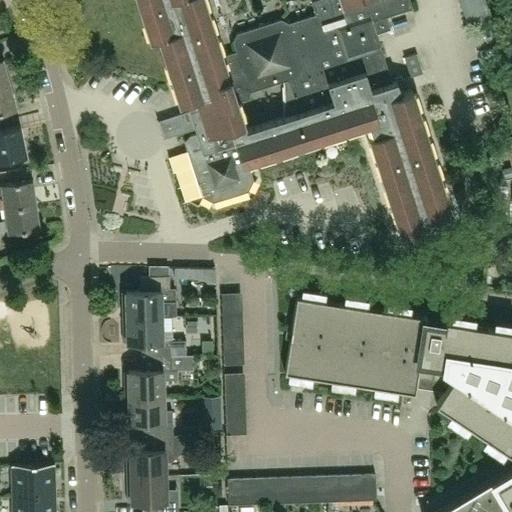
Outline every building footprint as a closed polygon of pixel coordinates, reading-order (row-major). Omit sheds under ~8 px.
[(400,93),(396,80),(391,82),(376,33),(390,28),(386,16),(412,8),(409,0),(360,0),(343,6),(340,0),(314,0),(311,1),(315,14),(288,23),(281,19),(236,33),(232,41),(236,51),(222,55),(203,0),(137,0),(150,40),(158,38),(171,78),(179,104),(186,102),(189,111),(169,117),(174,135),(195,128),(196,134),(189,136),(184,142),(202,196),(212,202),(247,190),(253,179),(247,162),(368,124),(372,136),(369,137),(398,227),(403,225),(407,237),(424,232),(423,227),(427,226),(430,220),(429,219),(451,212),(412,90),(411,89),(400,93)] [(0,111),(15,108),(8,83),(0,85),(0,111)] [(0,160),(25,154),(19,126),(5,129),(5,130),(0,131),(0,160)] [(0,183),(0,208),(5,208),(33,204),(30,181),(32,180),(32,179),(0,183)] [(33,204),(5,208),(6,220),(0,221),(0,233),(39,228),(39,226),(37,227),(33,204)] [(125,305),(126,318),(161,316),(175,315),(174,289),(168,289),(168,276),(139,276),(139,290),(125,291),(125,292),(121,292),(121,305),(125,305)] [(511,511),(511,329),(446,319),(445,326),(426,323),(427,316),(296,296),(284,372),(415,392),(417,378),(449,383),(436,403),(509,452),(511,448),(511,465),(434,511),(511,511)] [(162,341),(161,316),(126,318),(126,329),(122,329),(122,342),(126,342),(126,343),(141,342),(141,356),(170,355),(170,354),(170,341),(162,341)] [(163,395),(162,370),(180,369),(180,366),(192,366),(192,354),(170,354),(170,355),(141,356),(141,370),(127,370),(127,371),(123,372),(123,384),(127,384),(128,397),(163,395)] [(143,422),(143,435),(172,434),(171,410),(163,410),(163,395),(128,397),(128,408),(124,408),(125,421),(128,421),(129,422),(143,422)] [(172,435),(172,434),(143,435),(144,450),(129,450),(129,451),(125,451),(126,464),(129,464),(130,476),(165,475),(165,462),(171,462),(183,451),(182,435),(172,435)] [(11,463),(12,493),(55,492),(54,462),(11,463)] [(375,472),(374,473),(362,474),(363,499),(376,499),(375,472)] [(338,475),(339,500),(351,500),(350,474),(338,475)] [(350,474),(351,500),(363,499),(362,474),(350,474)] [(166,489),(165,475),(130,476),(130,488),(126,488),(126,501),(130,501),(130,502),(141,501),(141,511),(174,511),(174,489),(166,489)] [(301,476),(302,501),(314,501),(313,475),(301,476)] [(313,475),(314,501),(326,501),(326,475),(313,475)] [(326,475),(326,501),(339,500),(338,475),(326,475)] [(276,477),(277,502),(290,502),(289,476),(276,477)] [(289,476),(290,502),(302,501),(301,476),(289,476)] [(230,477),(227,477),(228,504),(241,504),(240,478),(230,478),(230,477)] [(240,478),(241,504),(253,503),(252,477),(240,478)] [(252,477),(253,503),(265,503),(264,477),(252,477)] [(264,477),(265,503),(277,502),(276,477),(264,477)] [(54,511),(54,492),(12,494),(11,511),(54,511)]
